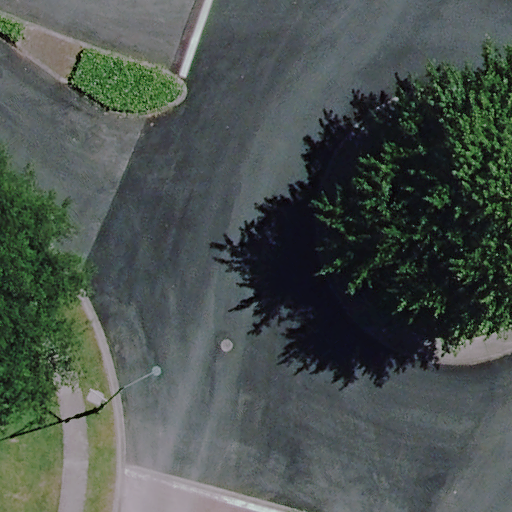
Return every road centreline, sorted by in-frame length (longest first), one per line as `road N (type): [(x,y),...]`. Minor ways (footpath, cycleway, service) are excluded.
road 1 (residential): [(206,263),(0,72)]
road 2 (tertiary): [(511,442),(468,454),(410,454),(354,441),(302,413),(259,374)]
road 3 (tertiary): [(206,263),(204,200),(219,139),(249,84),(293,39)]
road 4 (residential): [(125,0),(293,39)]
road 5 (tertiary): [(198,511),(259,374)]
road 6 (tertiary): [(259,374),(217,303),(206,263)]
